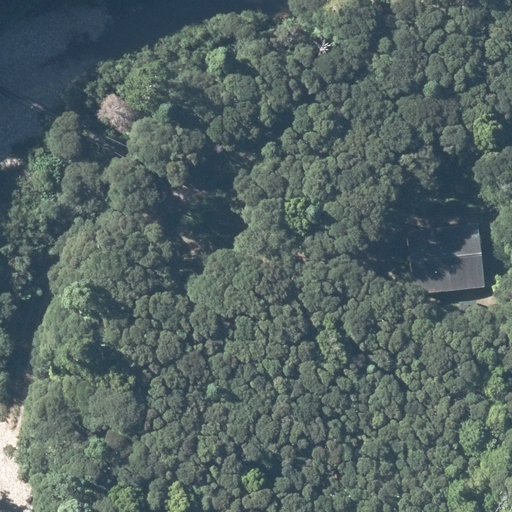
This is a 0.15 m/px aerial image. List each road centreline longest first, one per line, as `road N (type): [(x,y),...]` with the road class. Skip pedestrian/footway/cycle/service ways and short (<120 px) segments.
road 1 (track): [(173,185),(456,160),(511,140)]
road 2 (track): [(0,478),(109,266),(173,185)]
